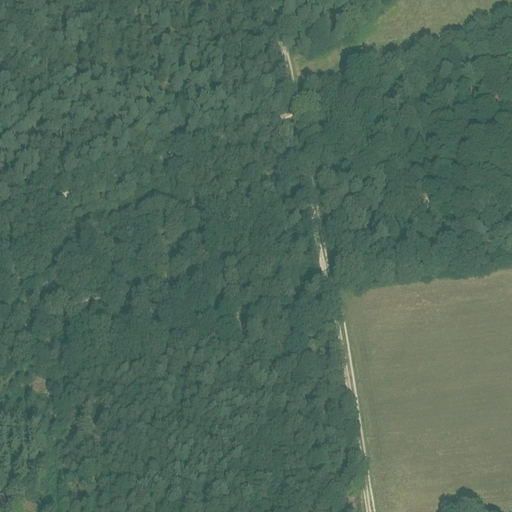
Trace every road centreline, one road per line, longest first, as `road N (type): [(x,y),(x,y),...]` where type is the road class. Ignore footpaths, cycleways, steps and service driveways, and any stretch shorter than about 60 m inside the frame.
road 1 (track): [(0,221),(291,111)]
road 2 (track): [(319,251),(368,511)]
road 3 (track): [(297,109),(511,34)]
road 4 (track): [(291,111),(319,251)]
